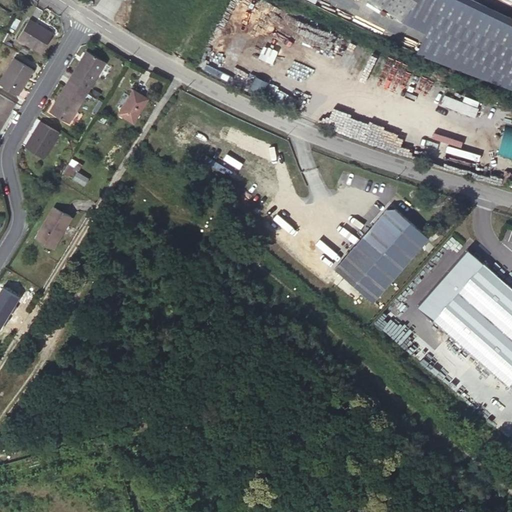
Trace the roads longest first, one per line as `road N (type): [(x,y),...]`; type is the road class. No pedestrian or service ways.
road 1 (track): [(0,419),(118,236),(144,219),(189,223),(244,260),(511,494)]
road 2 (residential): [(179,73),(277,124),(511,203)]
road 3 (residential): [(179,73),(0,362)]
road 4 (residential): [(80,14),(4,143),(13,210),(0,248)]
road 5 (track): [(0,449),(92,418),(110,421),(147,511)]
